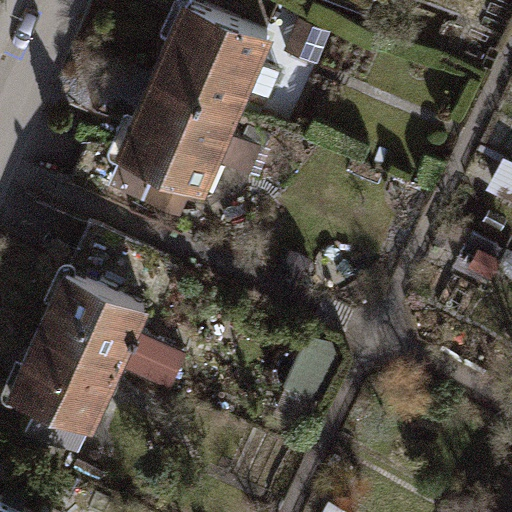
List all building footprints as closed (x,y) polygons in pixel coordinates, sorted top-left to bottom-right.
[(181,0),(171,0),(139,74),(239,117),(247,99),(274,111),(287,80),(260,68),(273,39),(181,0)] [(418,0),(414,10),(494,42),(511,0),(418,0)] [(336,40),(306,27),(292,62),(321,74),(336,40)] [(139,74),(106,153),(154,173),(140,205),(184,224),(197,192),(205,195),(217,167),(254,183),(266,155),(229,140),(239,117),(139,74)] [(54,270),(26,334),(122,375),(174,397),(191,357),(139,335),(169,267),(90,233),(70,277),(54,270)] [(507,256),(475,242),(457,284),(489,298),(507,256)] [(318,276),(295,267),(287,284),(310,294),(318,276)] [(26,334),(0,393),(0,398),(35,414),(23,440),(82,466),(122,375),(26,334)] [(332,376),(303,363),(277,423),(306,435),(332,376)]
